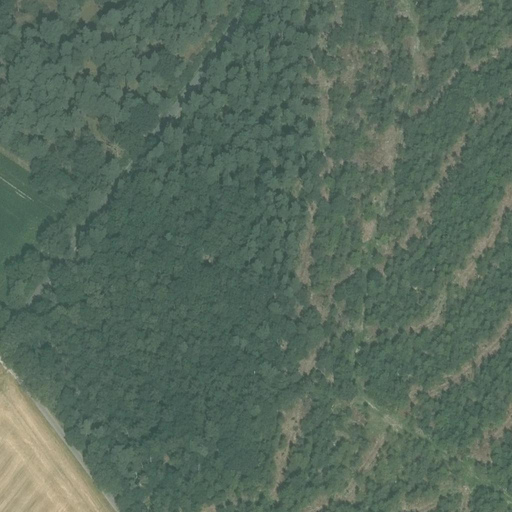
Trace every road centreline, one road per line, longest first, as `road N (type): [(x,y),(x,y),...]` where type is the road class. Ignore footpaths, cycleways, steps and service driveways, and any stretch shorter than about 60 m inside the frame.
road 1 (residential): [(0,345),(258,0)]
road 2 (residential): [(116,511),(0,357)]
